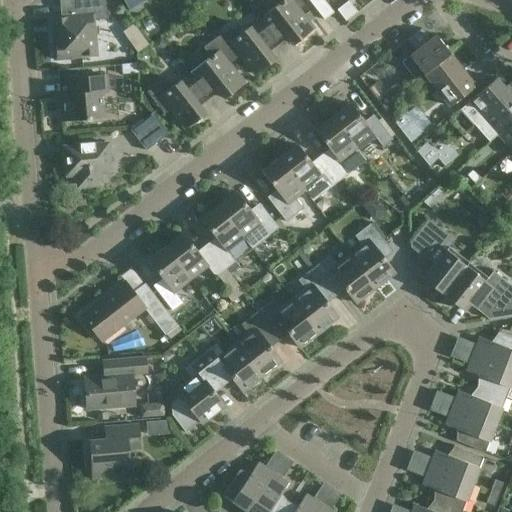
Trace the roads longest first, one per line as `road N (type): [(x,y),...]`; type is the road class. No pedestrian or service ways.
road 1 (residential): [(33,266),(77,258),(412,0)]
road 2 (residential): [(377,498),(425,376),(427,343),(408,325),(386,328),(255,422)]
road 3 (residential): [(33,266),(16,0)]
road 4 (residential): [(52,511),(33,266)]
road 5 (residential): [(377,498),(255,422)]
road 6 (residential): [(255,422),(145,511)]
